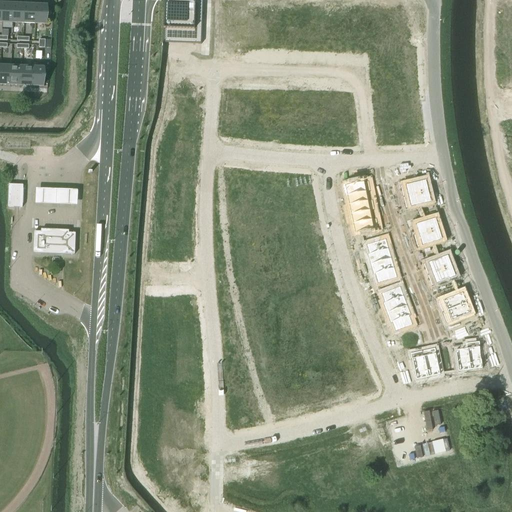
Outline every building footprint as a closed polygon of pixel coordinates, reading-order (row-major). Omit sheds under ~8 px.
[(216,0),(216,25),(225,25),(225,1),(216,0)] [(269,2),(268,26),(277,27),(278,2),(269,2)] [(283,2),(282,25),(295,25),(296,3),(283,2)] [(296,3),(295,25),(304,26),(305,3),(296,3)] [(305,3),(304,26),(314,26),(315,4),(305,3)] [(2,22),(13,23),(14,5),(7,4),(5,4),(3,4),(2,22)] [(172,4),(169,45),(201,47),(204,6),(172,4)] [(315,4),(314,26),(323,27),(324,4),(315,4)] [(324,4),(323,27),(333,27),(334,5),(324,4)] [(18,5),(15,5),(14,5),(13,23),(24,23),(25,5),(18,5)] [(36,6),(29,5),(26,5),(25,5),(24,23),(35,24),(36,6)] [(334,5),(333,27),(343,28),(344,5),(334,5)] [(344,5),(343,28),(352,28),(353,6),(344,5)] [(39,6),(37,6),(36,6),(35,24),(46,24),(46,6),(39,6)] [(353,6),(352,28),(362,29),(363,6),(353,6)] [(363,6),(362,29),(371,29),(372,7),(363,6)] [(372,7),(371,29),(381,30),(382,7),(372,7)] [(382,7),(381,30),(391,30),(392,10),(392,7),(382,7)] [(392,10),(391,30),(400,31),(401,8),(396,8),(396,10),(392,10)] [(401,8),(400,31),(413,31),(414,9),(401,8)] [(397,60),(384,61),(384,68),(388,68),(388,79),(415,78),(414,63),(397,64),(397,60)] [(11,64),(0,64),(0,65),(0,84),(10,85),(11,64)] [(21,86),(22,65),(11,64),(10,85),(21,86)] [(21,86),(32,86),(33,65),(22,65),(21,86)] [(44,66),(33,65),(32,86),(43,87),(44,66)] [(389,91),(386,91),(386,98),(398,98),(398,93),(416,93),(415,78),(388,79),(389,91)] [(181,93),(180,104),(199,105),(200,94),(181,93)] [(180,114),(198,115),(199,109),(199,105),(180,104),(180,114)] [(399,104),(387,106),(387,113),(391,112),(392,124),(419,121),(417,106),(399,108),(399,104)] [(222,111),(219,136),(236,138),(238,113),(222,111)] [(238,113),(236,138),(250,139),(253,115),(238,113)] [(179,124),(198,125),(198,123),(198,115),(180,114),(179,124)] [(253,115),(250,139),(264,141),(267,117),(253,115)] [(267,117),(264,141),(281,143),(283,118),(267,117)] [(394,136),(390,136),(391,143),(404,142),(403,138),(421,136),(419,121),(392,124),(394,136)] [(289,122),(289,144),(302,145),(302,122),(289,122)] [(302,122),(302,145),(311,145),(312,122),(302,122)] [(312,122),(311,145),(321,145),(321,123),(312,122)] [(321,123),(321,145),(331,145),(331,143),(331,123),(321,123)] [(331,123),(331,143),(335,143),(335,146),(340,146),(341,123),(331,123)] [(341,123),(340,146),(353,146),(353,124),(341,123)] [(179,124),(178,134),(197,135),(198,125),(179,124)] [(178,142),(196,143),(197,139),(197,135),(178,134),(178,142)] [(178,142),(177,149),(196,151),(196,150),(196,143),(178,142)] [(177,150),(177,157),(195,159),(196,151),(177,149),(177,150)] [(177,157),(176,165),(195,166),(195,165),(195,159),(177,157)] [(175,175),(194,177),(195,166),(176,165),(175,175)] [(228,184),(226,196),(234,197),(234,192),(246,193),(248,174),(236,173),(234,184),(228,184)] [(248,174),(246,193),(257,195),(257,200),(264,200),(265,188),(259,187),(260,176),(248,174)] [(175,186),(193,187),(194,177),(175,175),(175,186)] [(268,188),(267,201),(274,201),(275,196),(286,197),(288,178),(275,177),(274,189),(268,188)] [(288,178),(286,197),(298,198),(297,203),(305,203),(306,191),(299,190),(300,179),(288,178)] [(425,181),(405,186),(408,197),(428,192),(425,181)] [(363,183),(344,187),(346,197),(366,193),(363,183)] [(15,185),(8,185),(8,207),(14,208),(22,208),(23,186),(15,185)] [(175,186),(174,196),(193,197),(193,187),(175,186)] [(81,192),(37,190),(36,205),(80,207),(81,192)] [(428,192),(408,197),(410,208),(431,203),(428,192)] [(366,193),(346,197),(348,206),(368,202),(366,193)] [(174,197),(174,207),(192,207),(193,197),(174,197)] [(368,202),(348,206),(350,216),(370,212),(368,202)] [(174,207),(173,217),(192,217),(192,207),(174,207)] [(370,212),(350,216),(352,225),(371,221),(370,212)] [(173,217),(173,227),(192,228),(192,218),(192,217),(173,217)] [(306,217),(287,221),(289,229),(294,228),(296,237),(317,232),(314,223),(308,224),(306,217)] [(435,219),(415,225),(418,236),(438,230),(435,219)] [(371,221),(352,225),(354,235),(374,231),(371,221)] [(251,224),(231,227),(233,238),(252,235),(251,224)] [(173,238),(192,238),(192,237),(192,228),(173,227),(173,238)] [(438,230),(418,236),(422,247),(442,241),(438,230)] [(33,253),(74,255),(75,234),(34,232),(33,253)] [(298,246),(293,247),(295,255),(314,251),(312,244),(319,242),(317,232),(296,237),(298,246)] [(252,235),(233,238),(234,248),(254,245),(252,235)] [(173,248),(192,248),(192,238),(173,238),(173,248)] [(384,240),(366,246),(368,255),(367,255),(370,266),(391,259),(388,249),(386,249),(384,240)] [(254,245),(234,248),(236,258),(255,255),(254,245)] [(173,248),(173,258),(191,258),(192,248),(173,248)] [(314,251),(295,255),(297,263),(302,262),(304,271),(325,267),(322,257),(316,258),(314,251)] [(255,255),(236,258),(237,268),(256,265),(255,255)] [(447,256),(428,264),(432,275),(451,267),(447,256)] [(391,259),(370,266),(373,276),(374,275),(377,285),(395,279),(392,270),(394,270),(391,259)] [(256,265),(237,268),(239,278),(258,275),(256,265)] [(306,280),(301,281),(303,290),(322,286),(320,278),(327,276),(325,267),(304,271),(306,280)] [(451,267),(432,275),(436,285),(455,278),(451,267)] [(258,275),(239,278),(240,288),(259,286),(258,275)] [(322,288),(305,295),(308,303),(312,301),(316,310),(335,302),(332,293),(325,295),(322,288)] [(398,288),(380,294),(384,303),(382,304),(386,314),(407,306),(403,296),(401,297),(398,288)] [(462,294),(442,301),(446,312),(466,304),(462,294)] [(261,296),(242,301),(245,311),(264,306),(261,296)] [(319,318),(314,320),(317,328),(335,321),(332,314),(339,311),(335,302),(316,310),(319,318)] [(466,304),(446,312),(451,323),(470,315),(466,304)] [(264,306),(245,311),(247,321),(266,316),(264,306)] [(407,306),(386,314),(390,324),(391,324),(395,333),(412,326),(409,317),(411,316),(407,306)] [(191,309),(172,310),(173,321),(192,320),(191,309)] [(266,316),(247,321),(250,331),(268,326),(266,316)] [(192,320),(173,321),(174,332),(193,330),(192,320)] [(335,321),(317,328),(320,335),(325,334),(328,342),(348,335),(344,325),(338,328),(335,321)] [(481,323),(474,325),(479,338),(485,336),(481,323)] [(268,326),(250,331),(252,341),(271,336),(268,326)] [(193,330),(174,332),(175,343),(194,341),(193,330)] [(332,351),(327,353),(330,361),(348,354),(345,347),(352,344),(348,335),(328,342),(332,351)] [(271,336),(252,341),(254,351),(273,346),(271,336)] [(194,341),(175,343),(176,354),(195,352),(194,341)] [(273,346),(254,351),(257,361),(276,356),(273,346)] [(479,347),(467,349),(470,371),(482,370),(479,347)] [(467,349),(454,351),(457,373),(470,371),(467,349)] [(435,354),(423,357),(427,379),(440,376),(435,354)] [(276,356),(257,361),(259,371),(278,366),(276,356)] [(423,357),(410,360),(415,381),(427,379),(423,357)] [(357,374),(347,377),(353,396),(364,392),(361,381),(367,379),(363,367),(356,369),(357,374)] [(185,369),(177,369),(177,380),(196,380),(196,369),(185,369)] [(347,377),(336,381),(343,400),(353,396),(347,377)] [(196,380),(177,380),(177,391),(197,391),(196,380)] [(324,380),(317,383),(321,395),(328,392),(331,403),(343,400),(336,381),(326,385),(324,380)] [(309,390),(299,393),(304,411),(315,408),(312,397),(318,395),(315,383),(308,385),(309,390)] [(197,391),(177,391),(178,402),(197,401),(197,391)] [(299,393),(288,396),(293,414),(304,411),(299,393)] [(276,394),(269,396),(272,408),(278,406),(281,417),(293,414),(288,396),(277,398),(276,394)] [(197,401),(178,402),(178,413),(197,412),(197,401)] [(197,412),(178,413),(178,424),(198,423),(197,412)] [(178,439),(177,450),(197,451),(197,440),(178,439)] [(177,450),(177,461),(196,462),(197,451),(177,450)] [(177,461),(176,472),(195,473),(196,462),(177,461)] [(176,472),(175,483),(195,484),(195,473),(176,472)] [(175,483),(175,493),(194,495),(195,484),(175,483)] [(175,493),(174,505),(193,506),(194,495),(175,493)]
